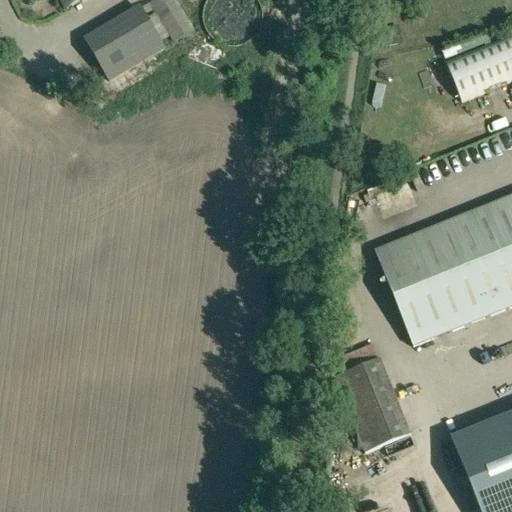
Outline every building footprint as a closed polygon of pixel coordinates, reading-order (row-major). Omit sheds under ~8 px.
[(60,0),(66,11),(83,0),(60,0)] [(156,0),(149,5),(173,45),(195,33),(175,0),(156,0)] [(83,41),(110,85),(166,51),(140,7),(83,41)] [(382,36),(385,48),(402,44),(399,32),(382,36)] [(511,35),(445,64),(461,104),(511,83),(511,35)] [(511,198),(374,254),(413,350),(511,309),(511,198)] [(331,380),(359,457),(406,440),(378,363),(331,380)] [(511,511),(511,417),(450,443),(477,511),(511,511)]
